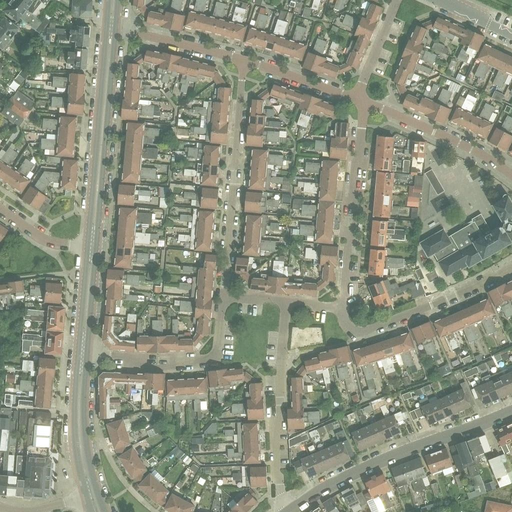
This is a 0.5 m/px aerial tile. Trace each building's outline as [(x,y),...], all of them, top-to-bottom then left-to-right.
[(10,0),(3,10),(16,20),(18,17),(39,33),(49,21),(45,17),(41,21),(31,13),(41,2),(38,0),(10,0)] [(91,0),(89,0),(79,0),(79,8),(91,8),(91,0)] [(132,0),(133,1),(132,1),(132,5),(138,6),(138,8),(141,11),(146,8),(145,6),(145,0),(132,0)] [(171,29),(176,7),(177,0),(172,0),(170,11),(165,10),(164,14),(162,26),(161,27),(171,29)] [(177,0),(176,7),(171,29),(181,31),(185,15),(180,14),(183,0),(177,0)] [(194,29),(202,0),(201,0),(196,0),(193,11),(188,10),(184,26),(194,29)] [(201,0),(202,0),(194,29),(204,31),(208,15),(204,14),(207,0),(201,0)] [(364,10),(362,15),(363,15),(362,16),(377,22),(381,12),(383,8),(377,6),(379,3),(377,0),(371,0),(370,0),(371,3),(371,4),(368,11),(364,9),(364,10)] [(213,34),(221,6),(222,3),(216,2),(212,17),(208,15),(204,31),(213,34)] [(222,3),(221,6),(213,34),(223,36),(227,21),(223,19),(227,4),(222,3)] [(223,36),(233,39),(240,11),(241,8),(236,7),(232,22),(227,21),(223,36)] [(90,16),(91,8),(79,8),(79,15),(90,16)] [(162,26),(164,14),(165,10),(159,8),(158,12),(149,11),(148,9),(142,13),(146,16),(148,17),(147,22),(147,23),(151,24),(162,26)] [(241,8),(240,11),(233,39),(242,41),(246,26),(242,25),(246,9),(241,8)] [(244,42),(254,45),(263,17),(263,15),(259,13),(254,28),(249,27),(244,42)] [(341,15),(340,17),(373,31),(377,22),(362,16),(361,20),(346,14),(345,17),(341,15)] [(268,33),(264,31),(268,16),(263,15),(263,17),(254,45),(264,48),(268,33)] [(433,19),(429,21),(431,28),(433,27),(441,31),(439,34),(444,37),(451,22),(442,18),(438,16),(436,21),(433,19)] [(0,31),(9,38),(17,45),(20,41),(12,35),(17,28),(3,17),(2,19),(1,18),(0,19),(0,31)] [(373,31),(344,19),(340,17),(340,18),(344,19),(342,24),(357,30),(355,34),(359,36),(359,37),(369,41),(373,31)] [(264,48),(273,51),(276,43),(282,24),(283,21),(278,19),(273,34),(268,33),(264,48)] [(288,39),(283,37),(288,22),(283,21),(282,24),(276,43),(273,51),(283,54),(288,39)] [(410,39),(424,45),(425,45),(428,39),(424,38),(427,29),(429,29),(426,22),(422,24),(421,27),(415,25),(414,29),(410,39)] [(451,22),(444,37),(452,41),(455,35),(461,38),(465,28),(451,22)] [(74,25),(74,30),(47,27),(46,33),(57,34),(61,34),(87,37),(87,33),(89,33),(89,28),(88,28),(88,27),(74,25)] [(292,57),(301,30),(302,27),(297,25),(292,40),(288,39),(283,54),(292,57)] [(307,28),(302,27),(301,30),(292,57),(302,60),(307,45),(302,43),(307,28)] [(465,28),(461,38),(459,42),(464,45),(457,59),(461,61),(475,32),(465,28)] [(9,38),(0,31),(0,47),(1,48),(6,42),(15,48),(17,45),(9,38)] [(461,61),(464,62),(466,63),(469,58),(467,57),(468,54),(467,54),(468,52),(476,56),(484,37),(475,32),(461,61)] [(75,45),(87,46),(87,45),(88,45),(88,40),(87,40),(87,37),(61,34),(57,34),(57,40),(75,42),(75,45)] [(351,41),(348,48),(363,54),(369,41),(359,37),(356,43),(351,41)] [(311,70),(319,49),(322,40),(317,38),(312,53),(307,51),(302,67),(311,70)] [(405,48),(435,60),(439,62),(441,58),(422,50),(424,45),(410,39),(409,39),(405,48)] [(327,42),(322,40),(319,49),(311,70),(321,74),(322,73),(321,73),(325,61),(326,59),(322,57),(327,42)] [(480,61),(474,75),(479,78),(492,49),(493,47),(484,43),(476,59),(480,61)] [(60,51),(59,56),(85,59),(86,55),(87,50),(86,50),(86,48),(75,47),(74,52),(60,51)] [(346,64),(344,65),(346,71),(351,69),(352,66),(357,69),(359,65),(359,64),(363,54),(348,48),(347,48),(345,54),(349,56),(346,64)] [(401,58),(402,58),(416,64),(418,58),(433,64),(435,60),(405,48),(401,58)] [(144,61),(158,64),(161,53),(151,50),(152,50),(147,49),(147,50),(146,54),(143,54),(139,56),(143,62),(144,61)] [(501,53),(492,49),(479,78),(484,80),(490,65),(494,67),(501,53)] [(165,82),(172,54),(162,52),(162,53),(161,53),(158,64),(156,72),(165,74),(164,76),(163,75),(161,82),(165,82)] [(501,53),(494,67),(499,70),(493,84),(497,86),(510,57),(501,53)] [(181,57),(172,54),(165,82),(168,83),(170,77),(169,77),(169,75),(177,77),(178,73),(177,72),(181,57)] [(59,56),(59,62),(65,62),(65,67),(68,67),(73,68),(73,67),(85,68),(85,67),(86,61),(85,61),(85,59),(59,56)] [(182,57),(181,57),(177,72),(178,73),(183,74),(181,83),(182,83),(180,92),(183,93),(191,60),(182,58),(182,57)] [(325,61),(321,73),(322,73),(331,77),(335,78),(337,73),(340,74),(344,72),(342,66),(340,67),(339,66),(332,64),(333,61),(333,60),(327,57),(326,59),(325,61)] [(511,58),(510,57),(497,86),(502,88),(508,74),(511,75),(511,58)] [(127,68),(126,78),(138,79),(141,79),(142,73),(139,73),(139,64),(141,63),(137,58),(132,61),(132,63),(127,63),(126,68),(127,68)] [(402,58),(398,67),(414,73),(416,69),(429,75),(431,70),(416,64),(402,58)] [(456,60),(453,59),(452,61),(451,61),(446,72),(451,75),(456,63),(455,62),(456,60)] [(197,77),(198,74),(201,62),(191,60),(183,93),(186,94),(190,81),(196,83),(197,78),(197,77)] [(201,62),(198,74),(197,77),(197,78),(203,80),(204,76),(213,78),(215,81),(221,77),(217,71),(215,71),(216,66),(212,65),(201,62)] [(404,86),(407,78),(411,79),(414,73),(398,67),(394,77),(392,81),(398,83),(397,86),(399,91),(405,89),(404,86)] [(28,73),(23,70),(16,79),(21,83),(28,73)] [(52,76),(52,81),(83,84),(84,74),(69,72),(68,78),(52,76)] [(126,78),(125,88),(150,90),(150,89),(151,86),(148,86),(141,85),(141,79),(138,79),(126,78)] [(219,87),(218,96),(214,95),(213,102),(229,103),(230,93),(231,88),(225,88),(225,85),(222,79),(217,83),(219,87)] [(83,93),(83,84),(52,81),(51,86),(67,87),(67,93),(68,93),(83,94),(83,93)] [(450,86),(448,91),(451,92),(452,91),(458,93),(461,85),(452,81),(450,86)] [(283,102),(284,100),(289,88),(274,83),(272,88),(270,87),(264,91),(268,97),(270,95),(278,98),(277,102),(282,104),(283,102)] [(428,98),(422,96),(421,99),(416,111),(425,115),(432,101),(438,86),(434,84),(428,98)] [(125,88),(124,98),(139,99),(139,100),(140,94),(148,95),(160,96),(161,92),(160,91),(159,90),(150,89),(150,90),(125,88)] [(284,100),(283,102),(291,105),(293,101),(299,104),(302,93),(289,88),(284,100)] [(432,101),(425,115),(425,116),(435,120),(444,99),(448,91),(443,89),(437,103),(432,101)] [(17,90),(5,107),(0,113),(19,126),(35,103),(17,90)] [(458,125),(472,96),(474,92),(470,90),(461,109),(456,106),(449,121),(458,125)] [(416,111),(421,99),(422,96),(417,94),(416,97),(407,93),(406,91),(400,93),(402,98),(405,99),(402,105),(406,107),(416,111)] [(448,91),(444,99),(435,120),(444,124),(451,109),(445,107),(451,92),(448,91)] [(298,124),(301,126),(313,96),(303,92),(302,93),(299,104),(298,108),(303,110),(298,124)] [(52,96),(51,101),(82,104),(83,94),(68,93),(67,97),(52,96)] [(250,115),(262,115),(266,116),(267,109),(263,109),(264,100),(265,98),(262,93),(257,97),(257,100),(251,99),(250,115)] [(301,126),(304,127),(306,127),(311,113),(317,115),(322,101),(322,100),(313,96),(301,126)] [(474,115),(470,113),(477,99),(472,96),(458,125),(467,129),(474,115)] [(123,98),(122,108),(159,111),(159,107),(154,106),(138,104),(139,100),(139,99),(124,98),(123,98)] [(51,107),(66,108),(65,113),(81,114),(82,104),(51,101),(51,107)] [(195,110),(197,111),(228,113),(229,103),(213,102),(208,101),(208,108),(195,107),(195,108),(195,110)] [(332,104),(331,104),(322,101),(317,115),(316,116),(322,118),(324,114),(332,117),(333,118),(339,115),(337,112),(334,111),(336,105),(332,104)] [(492,124),(488,122),(497,103),(492,101),(490,105),(476,134),(485,138),(492,124)] [(479,117),(474,115),(467,129),(476,134),(490,105),(486,103),(479,117)] [(122,108),(121,118),(131,119),(137,120),(137,115),(153,116),(160,117),(160,112),(159,111),(122,108)] [(207,116),(207,122),(227,123),(228,113),(197,111),(195,110),(195,113),(205,114),(205,116),(207,116)] [(282,112),(278,115),(287,125),(289,120),(286,118),(282,112)] [(42,118),(42,123),(75,126),(76,116),(58,114),(58,120),(42,118)] [(249,125),(264,126),(280,128),(281,123),(265,121),(266,116),(262,115),(250,115),(249,125)] [(508,116),(504,124),(501,130),(495,127),(488,142),(497,146),(507,126),(511,118),(508,116)] [(330,137),(332,137),(335,137),(347,138),(348,128),(349,123),(343,123),(343,120),(340,117),(334,120),(336,122),(335,131),(331,130),(330,137)] [(511,135),(508,134),(511,128),(511,126),(511,117),(511,118),(507,126),(497,146),(506,151),(511,139),(511,135)] [(126,132),(127,132),(128,131),(159,134),(160,130),(144,128),(144,122),(127,121),(126,132)] [(204,127),(204,129),(194,128),(194,131),(228,134),(228,123),(227,123),(207,122),(206,127),(204,127)] [(42,127),(42,128),(50,128),(57,129),(56,134),(73,136),(74,126),(75,126),(42,123),(42,127)] [(264,130),(264,126),(249,125),(248,124),(247,135),(279,137),(280,132),(264,130)] [(159,139),(159,134),(128,131),(127,132),(127,141),(143,143),(143,137),(159,139)] [(194,131),(193,133),(204,134),(204,133),(207,134),(206,142),(211,142),(227,144),(228,134),(194,131)] [(40,138),(40,143),(72,146),(73,136),(56,134),(46,133),(46,139),(40,138)] [(288,138),(279,137),(247,135),(246,145),(262,146),(263,140),(287,143),(288,138)] [(378,136),(377,147),(394,149),(395,142),(393,142),(394,137),(384,136),(385,135),(379,135),(379,136),(378,136)] [(315,141),(315,146),(347,148),(348,138),(347,138),(335,137),(332,137),(331,142),(315,141)] [(420,140),(415,140),(415,141),(414,141),(412,157),(417,158),(417,162),(424,162),(425,142),(420,142),(420,140)] [(158,154),(158,152),(158,150),(142,148),(143,143),(127,141),(126,151),(158,154)] [(72,146),(40,143),(39,148),(49,149),(49,154),(72,157),(73,146),(72,146)] [(188,148),(188,150),(188,153),(220,156),(221,146),(204,144),(204,150),(188,148)] [(315,150),(323,151),(330,152),(330,157),(346,159),(347,148),(315,146),(315,150)] [(376,158),(393,159),(397,160),(397,155),(394,154),(394,149),(377,147),(376,158)] [(0,169),(8,158),(13,150),(9,148),(0,161),(0,160),(0,169)] [(283,155),(268,154),(268,149),(252,148),(251,158),(283,161),(283,155)] [(8,158),(0,169),(0,179),(4,182),(12,169),(8,166),(16,153),(13,150),(8,158)] [(126,151),(125,162),(141,163),(141,158),(157,159),(158,154),(126,151)] [(203,159),(202,164),(219,166),(220,156),(188,153),(188,157),(203,159)] [(77,169),(77,159),(46,156),(46,162),(61,164),(61,168),(77,169)] [(4,182),(12,187),(24,169),(25,167),(29,161),(25,158),(16,171),(12,169),(4,182)] [(267,164),(274,165),(283,166),(283,161),(251,158),(251,168),(266,170),(267,164)] [(375,169),(390,170),(396,171),(396,166),(393,165),(393,159),(376,158),(375,169)] [(306,163),(305,167),(337,171),(339,170),(339,160),(322,159),(322,164),(306,163)] [(34,164),(29,161),(25,167),(24,169),(12,187),(20,193),(29,180),(25,177),(34,164)] [(125,162),(124,171),(124,172),(156,175),(156,170),(141,168),(141,163),(125,162)] [(184,172),(186,172),(218,176),(219,166),(202,164),(198,164),(197,171),(196,171),(196,170),(185,169),(184,172)] [(336,180),(337,171),(305,167),(305,172),(321,173),(320,179),(336,180)] [(76,179),(77,169),(61,168),(60,173),(43,171),(46,177),(51,177),(76,179)] [(251,168),(250,178),(283,181),(284,177),(272,176),(272,177),(270,177),(271,170),(266,170),(251,168)] [(432,170),(425,174),(430,183),(437,179),(432,170)] [(38,189),(41,185),(46,177),(43,171),(32,188),(28,185),(19,199),(28,204),(38,189)] [(124,172),(124,171),(123,171),(122,181),(139,183),(140,177),(155,179),(156,175),(124,172)] [(377,183),(394,185),(394,178),(399,179),(400,173),(378,171),(377,183)] [(218,176),(186,172),(184,172),(184,176),(195,177),(195,176),(196,176),(196,184),(217,186),(218,176)] [(415,175),(414,186),(423,186),(423,176),(417,175),(415,175)] [(49,198),(41,194),(49,183),(46,177),(41,185),(38,189),(28,204),(37,210),(43,200),(46,202),(49,198)] [(51,177),(46,177),(49,183),(59,183),(59,188),(75,189),(76,179),(51,177)] [(293,183),(293,182),(250,178),(249,188),(270,190),(270,182),(272,182),(272,183),(291,185),(291,183),(293,183)] [(320,184),(312,183),(304,183),(304,187),(335,190),(336,180),(320,179),(320,184)] [(120,183),(119,194),(151,196),(151,192),(143,191),(135,190),(136,185),(120,183)] [(377,183),(376,194),(391,195),(392,190),(393,190),(394,185),(377,183)] [(184,195),(186,196),(218,198),(219,188),(198,186),(197,194),(195,194),(195,193),(184,192),(184,195)] [(423,187),(423,186),(414,186),(413,197),(421,198),(422,187),(423,187)] [(161,187),(160,197),(168,198),(169,187),(161,187)] [(335,190),(304,187),(303,192),(319,193),(318,199),(334,201),(335,190)] [(247,191),(246,201),(277,203),(279,204),(280,201),(269,200),(270,198),(268,198),(268,200),(267,200),(267,192),(247,191)] [(134,199),(142,200),(150,201),(151,196),(119,194),(118,204),(134,205),(134,199)] [(291,195),(282,194),(282,202),(291,203),(291,195)] [(376,194),(375,205),(392,207),(392,200),(391,200),(391,195),(376,194)] [(498,227),(492,231),(482,214),(472,219),(475,223),(452,236),(453,237),(450,239),(444,229),(421,243),(428,256),(435,253),(438,258),(440,261),(438,262),(446,276),(460,268),(461,269),(467,266),(469,268),(511,242),(511,241),(511,201),(508,195),(504,194),(503,198),(493,205),(501,219),(500,220),(498,227)] [(217,209),(218,198),(186,196),(184,195),(184,199),(195,200),(195,199),(197,199),(196,207),(217,209)] [(419,198),(408,197),(407,206),(418,207),(419,198)] [(279,204),(277,203),(246,201),(245,211),(265,213),(266,206),(279,207),(279,204)] [(302,206),(302,210),(333,213),(334,203),(318,201),(318,207),(302,206)] [(392,207),(375,205),(374,216),(389,217),(390,212),(391,212),(392,207)] [(137,208),(119,206),(119,217),(120,217),(152,219),(152,215),(137,213),(137,208)] [(180,218),(182,218),(214,220),(215,211),(194,209),(193,217),(191,217),(191,216),(180,214),(180,218)] [(332,223),(333,213),(302,210),(301,215),(317,216),(316,221),(332,223)] [(247,214),(246,224),(266,226),(267,216),(247,214)] [(119,227),(135,228),(136,222),(151,224),(152,222),(152,219),(120,217),(119,227)] [(192,230),(197,230),(213,231),(214,220),(182,218),(180,218),(180,221),(191,222),(191,221),(193,221),(192,230)] [(372,233),(388,234),(398,235),(404,236),(405,230),(394,229),(395,222),(374,220),(373,221),(371,221),(371,227),(373,227),(372,233)] [(300,227),(300,230),(332,233),(332,223),(316,221),(316,227),(300,225),(300,227)] [(279,230),(279,227),(270,226),(266,226),(246,224),(245,234),(261,235),(266,236),(266,229),(279,230)] [(119,227),(118,236),(150,239),(151,235),(135,233),(135,228),(119,227)] [(333,233),(332,233),(300,230),(293,229),(292,234),(315,236),(315,242),(332,243),(333,233)] [(178,234),(178,238),(212,241),(213,231),(197,230),(192,230),(191,236),(190,236),(190,235),(178,234)] [(404,241),(404,236),(398,235),(388,234),(372,233),(371,245),(385,246),(385,241),(388,241),(388,240),(404,241)] [(245,234),(244,244),(275,247),(276,242),(260,240),(261,235),(245,234)] [(118,236),(117,246),(133,247),(134,242),(150,244),(150,242),(150,239),(118,236)] [(190,249),(195,250),(211,251),(212,241),(178,238),(178,240),(191,242),(190,249)] [(275,251),(275,247),(244,244),(243,254),(259,256),(259,250),(275,251)] [(306,250),(305,253),(337,256),(338,246),(317,244),(316,252),(315,251),(315,250),(312,250),(312,248),(306,248),(306,250)] [(117,246),(117,256),(148,259),(149,255),(133,253),(133,247),(117,246)] [(403,264),(404,259),(384,257),(384,250),(371,249),(370,262),(386,263),(403,264)] [(216,269),(217,254),(201,253),(200,258),(205,259),(204,268),(205,268),(215,269),(216,269)] [(319,265),(320,265),(323,265),(335,266),(336,266),(337,256),(305,253),(305,258),(314,259),(313,264),(319,265)] [(132,262),(148,264),(148,259),(117,256),(115,256),(114,266),(132,268),(132,262)] [(253,258),(237,256),(235,272),(241,272),(240,275),(244,279),(249,275),(248,273),(248,264),(253,265),(253,258)] [(268,275),(267,279),(266,291),(266,292),(276,293),(279,261),(275,261),(273,275),(268,275)] [(286,294),(286,293),(287,283),(288,278),(282,277),(283,261),(279,261),(276,293),(286,294)] [(404,268),(403,264),(386,263),(370,262),(368,274),(382,275),(383,270),(388,270),(388,269),(396,270),(404,268)] [(334,277),(335,266),(323,265),(320,265),(319,265),(318,271),(323,272),(322,280),(320,281),(324,286),(328,283),(329,281),(334,281),(334,277)] [(205,268),(204,268),(183,266),(183,271),(199,272),(198,277),(214,279),(215,269),(205,268)] [(107,278),(139,281),(146,281),(146,277),(124,275),(124,269),(108,268),(107,278)] [(425,278),(420,268),(415,270),(419,280),(425,278)] [(148,271),(148,279),(156,280),(156,272),(148,271)] [(266,291),(267,279),(268,275),(261,274),(261,279),(253,278),(250,276),(245,281),(249,285),(251,285),(251,290),(255,290),(266,291)] [(30,290),(32,290),(60,293),(61,283),(57,282),(57,278),(45,277),(44,287),(30,286),(30,290)] [(214,279),(198,277),(193,277),(192,285),(191,285),(191,284),(180,283),(179,286),(181,286),(213,289),(214,279)] [(107,278),(106,288),(123,290),(123,289),(122,289),(123,284),(139,286),(139,281),(107,278)] [(294,283),(287,283),(286,293),(301,294),(302,282),(303,279),(294,278),(294,283)] [(381,281),(368,286),(373,298),(398,287),(396,282),(390,285),(388,279),(381,282),(381,281)] [(21,280),(6,282),(9,306),(11,305),(10,292),(15,292),(15,296),(23,295),(21,280)] [(0,299),(1,299),(1,294),(5,294),(7,306),(9,306),(6,282),(6,283),(0,283),(0,299)] [(312,296),(316,296),(317,290),(319,291),(323,288),(319,283),(317,284),(302,282),(301,294),(312,295),(312,296)] [(398,287),(373,298),(377,309),(382,308),(384,313),(392,310),(390,305),(387,298),(410,289),(415,287),(414,285),(413,282),(398,287)] [(420,283),(414,285),(415,287),(419,296),(424,294),(420,283)] [(511,315),(511,314),(511,306),(508,299),(511,297),(511,296),(506,283),(497,287),(511,315)] [(181,286),(179,286),(179,289),(190,290),(190,289),(192,290),(191,297),(196,298),(197,298),(212,299),(213,289),(181,286)] [(419,296),(415,287),(410,289),(413,298),(419,296)] [(507,318),(508,317),(511,315),(497,287),(487,292),(494,307),(500,304),(507,318)] [(107,289),(106,298),(122,300),(138,301),(138,296),(123,295),(123,290),(106,288),(106,289),(107,289)] [(60,293),(32,290),(30,290),(29,295),(43,296),(43,302),(59,303),(60,293)] [(106,298),(105,313),(115,314),(116,307),(121,307),(122,300),(106,298)] [(197,298),(196,303),(181,301),(180,306),(212,309),(213,299),(212,299),(197,298)] [(478,304),(492,333),(493,336),(498,333),(490,316),(495,314),(488,298),(478,302),(478,304)] [(481,320),(484,327),(487,335),(492,333),(478,304),(471,307),(476,322),(481,320)] [(23,315),(30,316),(32,316),(36,316),(63,319),(63,315),(64,314),(64,310),(64,308),(48,306),(47,313),(24,310),(23,315)] [(180,306),(180,311),(196,312),(195,318),(198,318),(210,319),(211,319),(212,309),(180,306)] [(471,307),(461,311),(473,341),(479,338),(472,324),(476,322),(471,307)] [(462,328),(465,335),(469,343),(473,341),(461,311),(452,315),(458,330),(462,328)] [(103,340),(110,349),(119,349),(119,351),(120,339),(114,332),(120,332),(120,324),(114,324),(115,316),(104,315),(102,331),(103,331),(103,340)] [(452,315),(442,319),(455,349),(460,346),(454,332),(458,330),(452,315)] [(36,316),(32,316),(30,316),(29,320),(46,322),(46,328),(62,330),(62,328),(63,328),(63,324),(62,323),(63,319),(36,316)] [(198,318),(195,318),(194,318),(193,324),(197,324),(197,333),(195,335),(200,340),(203,336),(203,334),(209,334),(209,331),(209,330),(210,319),(198,318)] [(444,336),(447,343),(451,350),(455,349),(442,319),(442,318),(432,322),(439,338),(444,336)] [(137,319),(138,352),(147,352),(148,336),(143,336),(143,319),(137,319)] [(168,336),(168,351),(178,351),(178,339),(178,334),(178,319),(172,319),(172,335),(168,336)] [(158,352),(157,330),(157,320),(152,320),(152,336),(148,336),(147,352),(148,352),(158,352)] [(168,336),(163,336),(163,320),(157,320),(157,330),(158,352),(168,352),(168,351),(168,336)] [(429,321),(420,325),(432,354),(437,352),(431,338),(435,336),(429,321)] [(135,331),(136,322),(127,322),(126,330),(131,331),(135,331)] [(428,356),(432,354),(420,325),(410,329),(416,344),(422,342),(428,356)] [(126,330),(118,336),(120,339),(119,351),(134,352),(135,341),(130,340),(131,331),(126,330)] [(61,339),(62,338),(62,334),(61,334),(61,332),(46,331),(45,337),(39,336),(39,335),(22,333),(22,339),(61,343),(61,339)] [(408,332),(398,336),(399,337),(409,366),(415,365),(410,350),(414,349),(408,332)] [(189,351),(193,351),(193,345),(196,345),(198,342),(194,337),(193,339),(185,339),(185,334),(178,334),(178,339),(178,351),(189,351)] [(399,337),(390,340),(395,355),(399,353),(404,368),(406,367),(409,366),(399,337)] [(60,352),(61,352),(61,348),(60,347),(61,343),(22,339),(21,351),(29,352),(29,346),(31,346),(31,345),(44,346),(44,353),(60,354),(60,352)] [(397,362),(395,355),(390,340),(380,343),(390,373),(392,379),(398,377),(393,363),(397,362)] [(390,373),(380,343),(371,346),(376,361),(381,360),(385,374),(387,374),(390,373)] [(345,379),(346,383),(346,385),(351,383),(347,363),(351,362),(347,346),(338,348),(345,379)] [(371,346),(361,349),(371,379),(376,377),(372,362),(376,361),(371,346)] [(368,380),(371,379),(361,349),(361,347),(351,351),(356,367),(361,365),(366,381),(368,380)] [(338,348),(327,351),(331,366),(336,365),(338,372),(340,380),(341,380),(345,379),(338,348)] [(318,353),(319,357),(321,369),(322,373),(325,384),(330,383),(327,368),(331,367),(331,366),(327,351),(318,353)] [(510,358),(507,352),(501,355),(503,361),(510,358)] [(469,356),(462,359),(464,365),(472,361),(469,356)] [(38,361),(23,360),(22,365),(53,368),(54,358),(39,357),(38,361)] [(322,373),(321,369),(319,357),(308,359),(304,360),(305,366),(302,366),(300,369),(305,373),(306,372),(315,370),(316,374),(322,373)] [(448,363),(437,369),(440,377),(452,372),(448,363)] [(487,368),(485,363),(478,366),(481,371),(487,368)] [(52,378),(53,368),(22,365),(22,370),(37,371),(37,377),(52,378)] [(479,372),(476,366),(463,372),(466,378),(479,372)] [(236,385),(236,380),(244,379),(245,381),(250,376),(246,372),(243,373),(242,367),(227,369),(229,386),(236,385)] [(508,394),(511,392),(511,380),(508,373),(507,368),(498,372),(508,394)] [(227,369),(217,370),(221,395),(224,394),(223,392),(222,390),(230,389),(229,386),(227,369)] [(217,370),(207,371),(210,392),(218,391),(218,393),(217,393),(218,395),(221,395),(217,370)] [(290,382),(291,393),(301,392),(308,392),(308,386),(303,386),(302,377),(304,375),(298,371),(295,374),(296,377),(289,377),(290,382)] [(99,377),(99,388),(108,388),(109,389),(113,389),(115,389),(115,387),(115,381),(114,381),(115,373),(104,372),(104,374),(102,374),(100,375),(100,377),(99,377)] [(115,373),(114,381),(115,381),(115,387),(122,387),(122,383),(126,384),(128,384),(129,373),(126,373),(116,372),(115,372),(115,373)] [(498,372),(490,376),(490,377),(499,398),(508,394),(498,372)] [(129,373),(128,384),(131,384),(136,384),(135,388),(143,389),(143,384),(144,374),(129,373)] [(143,384),(143,389),(148,389),(147,405),(153,405),(154,373),(152,373),(144,373),(144,374),(143,384)] [(154,373),(153,405),(158,405),(159,390),(164,390),(164,373),(157,373),(154,373)] [(411,384),(409,376),(403,378),(405,386),(411,384)] [(20,385),(51,388),(52,378),(37,377),(36,377),(36,381),(20,380),(20,383),(20,385)] [(247,399),(249,398),(262,398),(261,383),(256,383),(256,381),(251,377),(247,382),(249,383),(249,392),(246,392),(246,399),(247,399)] [(490,377),(482,381),(483,384),(491,402),(499,398),(490,377)] [(195,378),(186,379),(187,399),(194,399),(194,401),(194,403),(197,403),(195,378)] [(206,378),(195,378),(197,403),(200,403),(200,402),(200,401),(199,401),(199,399),(207,398),(206,378)] [(176,379),(166,380),(167,396),(167,400),(174,400),(175,404),(177,404),(176,379)] [(186,379),(176,379),(177,404),(179,404),(179,400),(187,399),(186,379)] [(462,389),(454,393),(461,410),(470,406),(468,401),(472,399),(465,382),(460,384),(462,389)] [(475,388),(471,390),(475,399),(479,397),(483,405),(491,402),(483,384),(475,388)] [(35,391),(34,397),(50,398),(51,388),(20,385),(19,390),(35,391)] [(98,388),(98,389),(99,389),(99,403),(110,403),(110,401),(110,396),(113,396),(113,389),(109,389),(108,388),(99,388),(98,388)] [(423,394),(420,389),(414,391),(416,397),(423,394)] [(301,392),(291,393),(291,408),(303,407),(307,407),(307,399),(302,399),(301,392)] [(410,392),(402,395),(404,400),(412,397),(410,392)] [(454,393),(446,397),(453,414),(461,410),(454,393)] [(17,405),(49,408),(50,398),(34,397),(34,401),(18,400),(17,405)] [(385,405),(386,404),(383,397),(376,400),(377,401),(380,407),(384,418),(392,435),(400,432),(398,425),(404,423),(403,420),(403,419),(400,411),(390,416),(385,405)] [(446,397),(437,400),(445,417),(453,414),(446,397)] [(233,404),(232,405),(232,409),(263,408),(263,398),(262,398),(249,398),(247,399),(247,403),(233,404)] [(380,407),(377,401),(376,400),(371,402),(374,409),(380,407)] [(437,400),(429,404),(436,421),(445,417),(437,400)] [(110,403),(99,403),(99,418),(107,418),(110,418),(115,417),(115,410),(110,410),(110,405),(110,403)] [(429,404),(421,407),(414,410),(418,418),(424,416),(428,424),(436,421),(429,404)] [(287,417),(310,417),(320,416),(319,412),(303,412),(303,407),(291,408),(287,408),(287,417)] [(0,452),(4,453),(8,453),(9,453),(9,445),(9,442),(10,428),(11,421),(10,421),(11,408),(0,408),(0,417),(0,418),(0,422),(0,452)] [(263,408),(232,409),(232,414),(240,414),(247,413),(247,419),(263,418),(263,408)] [(26,425),(27,411),(20,411),(19,425),(26,425)] [(50,413),(36,412),(35,419),(35,427),(49,428),(50,420),(50,413)] [(320,416),(310,417),(287,417),(288,433),(294,433),(293,428),(304,427),(303,422),(314,421),(314,425),(320,422),(320,416)] [(122,418),(116,419),(107,421),(108,425),(109,430),(109,432),(110,435),(111,435),(111,436),(126,431),(122,418)] [(376,422),(384,439),(392,435),(384,418),(376,422)] [(25,456),(25,459),(28,459),(30,460),(29,462),(29,468),(33,468),(31,497),(45,498),(48,495),(49,479),(50,461),(47,458),(48,448),(49,428),(35,427),(35,419),(28,419),(25,456)] [(242,422),(237,422),(237,433),(258,432),(258,422),(242,422)] [(376,422),(368,425),(375,443),(384,439),(376,422)] [(212,423),(203,432),(203,434),(214,434),(213,423),(212,423)] [(367,446),(375,443),(368,425),(359,429),(367,446)] [(504,426),(496,430),(498,436),(496,437),(501,447),(504,454),(506,454),(509,452),(506,444),(511,442),(504,426)] [(359,450),(367,446),(359,429),(351,433),(359,450)] [(318,435),(315,430),(309,433),(311,438),(318,435)] [(353,454),(347,439),(343,430),(335,433),(339,443),(334,445),(342,463),(350,459),(349,456),(353,454)] [(126,431),(111,436),(111,437),(111,439),(112,442),(113,442),(114,447),(116,452),(125,448),(125,447),(130,445),(130,444),(126,431)] [(258,442),(258,432),(237,433),(238,443),(258,442)] [(301,434),(288,440),(289,448),(304,441),(302,436),(301,434)] [(490,450),(484,435),(478,437),(466,441),(473,461),(475,465),(476,465),(480,463),(477,455),(484,452),(490,450)] [(258,442),(238,443),(238,453),(259,452),(258,442)] [(453,456),(452,456),(457,468),(458,470),(467,467),(471,476),(479,473),(476,465),(475,465),(473,461),(472,461),(465,442),(455,445),(458,454),(453,456)] [(334,445),(326,449),(333,466),(342,463),(334,445)] [(125,467),(126,468),(139,459),(132,448),(131,447),(126,449),(123,451),(117,454),(119,458),(120,458),(122,462),(122,464),(124,466),(125,467)] [(177,447),(173,451),(181,459),(185,454),(179,449),(177,447)] [(325,470),(333,466),(326,449),(317,452),(325,470)] [(445,449),(435,452),(441,470),(452,467),(445,449)] [(259,452),(238,453),(234,453),(228,453),(228,458),(243,457),(243,463),(259,462),(259,452)] [(317,452),(309,456),(317,474),(325,470),(317,452)] [(441,470),(435,452),(425,456),(431,474),(441,470)] [(8,456),(8,453),(4,453),(2,476),(0,475),(0,494),(6,495),(8,466),(8,456)] [(191,458),(186,454),(181,460),(188,465),(192,460),(191,458)] [(504,454),(499,456),(511,484),(511,482),(511,468),(506,454),(504,454)] [(15,476),(14,495),(23,496),(25,460),(25,459),(25,456),(17,455),(16,465),(15,476)] [(8,466),(6,495),(14,495),(15,476),(12,476),(13,456),(8,456),(8,466)] [(309,456),(300,460),(293,463),(298,473),(305,470),(308,477),(317,474),(309,456)] [(511,484),(499,456),(488,460),(499,488),(511,484)] [(157,463),(153,457),(147,461),(151,467),(157,463)] [(28,459),(25,459),(25,460),(23,496),(31,497),(33,468),(29,468),(29,462),(30,460),(28,459)] [(146,469),(139,459),(126,468),(126,470),(128,472),(129,473),(132,477),(135,481),(142,476),(147,471),(146,469)] [(420,491),(425,489),(421,479),(425,477),(419,459),(409,462),(418,486),(420,491)] [(420,491),(418,486),(409,462),(401,465),(407,484),(411,482),(415,493),(420,491)] [(199,468),(193,464),(190,469),(196,473),(199,468)] [(267,475),(266,473),(266,465),(245,466),(245,476),(267,475)] [(391,468),(400,494),(406,492),(403,485),(407,484),(401,465),(391,468)] [(148,472),(141,478),(137,482),(140,486),(144,490),(144,491),(146,493),(147,493),(148,494),(159,482),(148,472)] [(373,476),(386,504),(387,509),(393,506),(386,492),(390,490),(382,472),(373,476)] [(267,486),(267,482),(267,475),(245,476),(246,487),(250,486),(267,486)] [(463,487),(459,475),(454,477),(458,488),(463,487)] [(373,476),(364,480),(370,492),(364,494),(371,511),(380,511),(387,509),(386,504),(373,476)] [(485,484),(488,491),(496,488),(493,481),(485,484)] [(159,482),(148,494),(149,495),(149,496),(151,498),(152,498),(156,502),(160,505),(164,500),(166,497),(169,492),(168,491),(159,482)] [(440,495),(436,483),(430,485),(434,497),(440,495)] [(349,488),(341,492),(350,509),(360,503),(362,506),(367,503),(362,492),(356,495),(352,487),(349,489),(349,488)] [(251,490),(247,494),(242,498),(239,495),(234,499),(237,503),(245,511),(246,511),(253,505),(254,505),(254,504),(257,501),(253,497),(256,494),(251,490)] [(168,498),(165,501),(162,506),(166,509),(170,511),(177,511),(183,500),(172,494),(171,494),(168,498)] [(331,498),(324,503),(328,510),(329,511),(339,511),(337,507),(335,505),(334,503),(331,498)] [(192,511),(191,511),(194,506),(183,500),(177,511),(192,511)] [(511,511),(511,506),(510,506),(487,502),(485,511),(511,511)] [(245,511),(237,503),(228,511),(245,511)]
